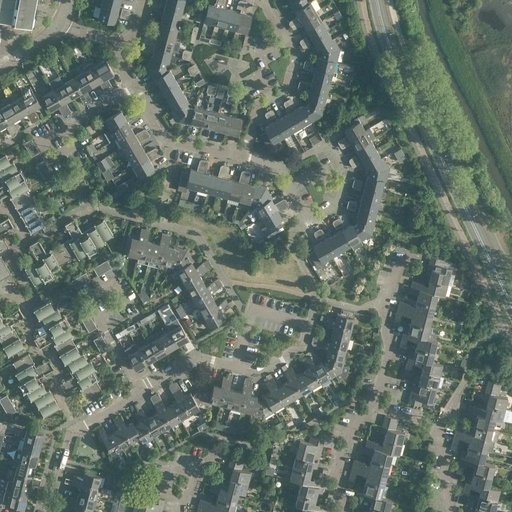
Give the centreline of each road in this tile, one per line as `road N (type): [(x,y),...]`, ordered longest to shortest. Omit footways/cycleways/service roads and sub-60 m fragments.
road 1 (tertiary): [(511,306),(395,60),(376,0)]
road 2 (residential): [(46,511),(66,444),(95,417),(199,356),(235,365)]
road 3 (residential): [(245,162),(255,115),(290,79),(291,57),(270,0)]
road 4 (residential): [(235,365),(258,371),(291,355),(306,326),(242,314)]
road 5 (residential): [(374,400),(389,347),(384,302),(403,252)]
road 6 (residential): [(282,170),(301,213),(330,211),(341,177),(328,148)]
road 7 (residential): [(245,162),(164,143),(137,92)]
road 8 (residential): [(344,511),(336,475),(344,442),(374,400)]
